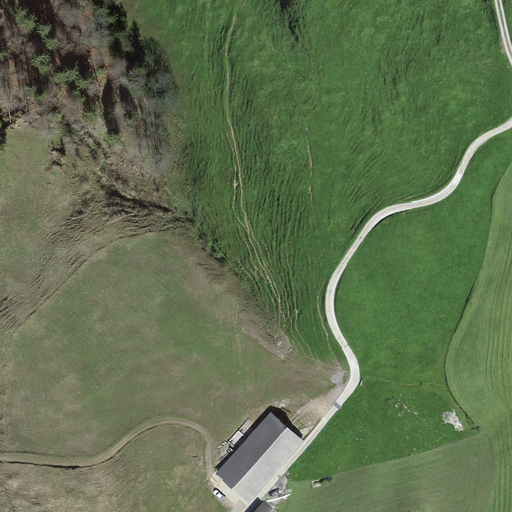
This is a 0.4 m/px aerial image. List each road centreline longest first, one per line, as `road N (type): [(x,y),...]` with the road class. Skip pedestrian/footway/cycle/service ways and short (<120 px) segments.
road 1 (track): [(244,511),(356,382),(330,312),(339,271),(380,215),(448,194),(470,153),(511,123)]
road 2 (track): [(243,511),(212,473),(209,440),(180,420),(152,424),(85,463),(0,458)]
